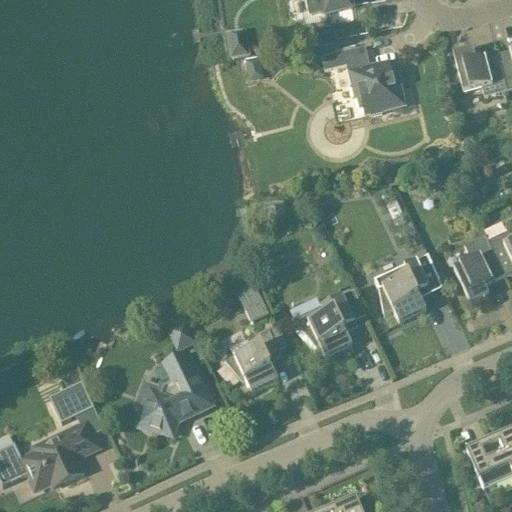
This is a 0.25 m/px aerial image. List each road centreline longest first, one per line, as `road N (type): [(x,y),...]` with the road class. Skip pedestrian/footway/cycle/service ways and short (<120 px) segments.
road 1 (residential): [(165,511),(361,423),(421,429)]
road 2 (residential): [(421,429),(459,380),(511,359)]
